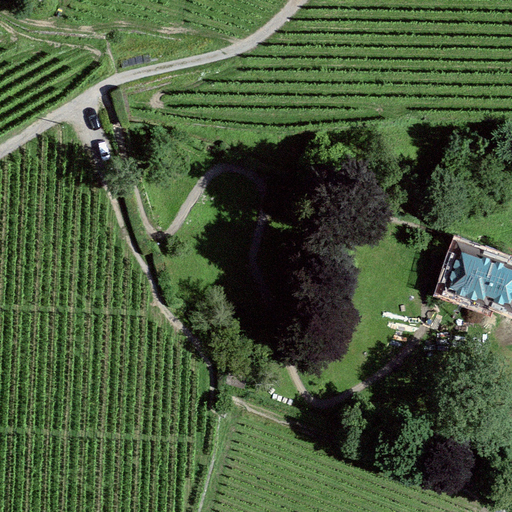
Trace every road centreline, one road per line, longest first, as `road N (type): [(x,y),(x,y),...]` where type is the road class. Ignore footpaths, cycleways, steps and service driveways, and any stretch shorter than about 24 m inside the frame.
road 1 (track): [(104,85),(139,212),(154,234),(174,225),(220,167),(246,170),(261,183),(252,263),(297,382),(313,402),(381,372),(417,334),(437,247)]
road 2 (track): [(0,151),(116,79),(244,45),(295,0)]
